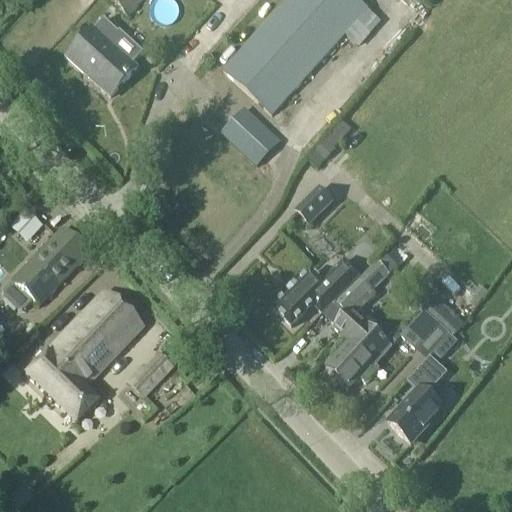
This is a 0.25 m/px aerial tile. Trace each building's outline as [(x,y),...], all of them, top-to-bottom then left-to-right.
[(111,0),(128,14),(140,0),(111,0)] [(271,115),(369,12),(356,0),(289,0),(223,70),(271,115)] [(93,30),(67,59),(83,74),(86,71),(113,95),(109,98),(110,99),(137,70),(132,66),(143,54),(120,32),(119,34),(105,21),(95,31),(93,30)] [(279,141),(244,108),(221,132),(257,166),(279,141)] [(345,139),(345,138),(337,130),(314,153),(325,163),(336,151),(334,150),(345,139)] [(295,211),(309,226),(333,202),(319,187),(295,211)] [(11,283),(11,284),(2,293),(2,300),(15,313),(22,312),(31,303),(37,308),(86,256),(60,231),(11,283)] [(335,306),(325,318),(337,328),(334,331),(349,344),(326,369),(348,390),(350,391),(358,381),(360,380),(364,384),(365,385),(379,371),(375,368),(401,339),(412,349),(414,351),(437,325),(424,313),(423,313),(405,333),(404,332),(399,328),(398,329),(386,342),(385,343),(384,342),(382,340),(383,340),(383,333),(375,326),(368,327),(353,313),(389,277),(397,269),(385,257),(377,265),(376,264),(376,265),(361,279),(335,305),(335,306)] [(310,273),(271,311),(290,331),(291,332),(313,310),(319,316),(321,317),(321,318),(335,305),(361,279),(360,278),(344,261),(342,262),(321,283),(319,281),(310,273)] [(474,296),(475,297),(477,299),(481,302),(487,293),(480,288),(474,296)] [(142,330),(104,294),(45,354),(46,355),(24,377),(74,426),(96,404),(83,391),(142,330)] [(435,300),(431,304),(425,311),(451,335),(453,337),(454,338),(464,327),(435,300)] [(441,362),(449,353),(441,346),(433,355),(441,362)] [(142,367),(130,379),(148,396),(173,371),(157,356),(144,369),(142,367)] [(429,359),(407,383),(416,392),(387,424),(411,447),(444,411),(428,396),(447,375),(429,359)]
